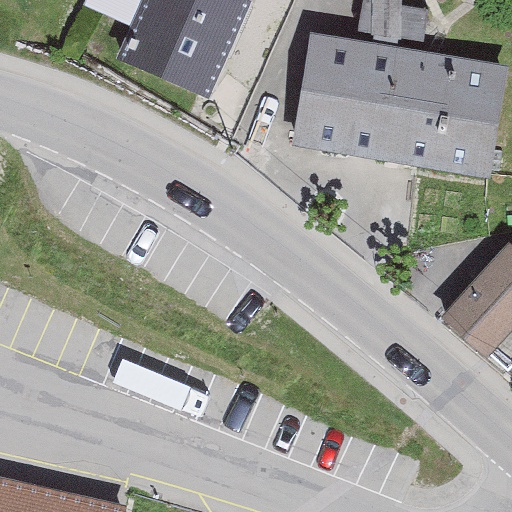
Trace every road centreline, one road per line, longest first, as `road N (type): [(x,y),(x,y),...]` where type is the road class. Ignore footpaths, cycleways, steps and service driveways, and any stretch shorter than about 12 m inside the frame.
road 1 (secondary): [(511,442),(254,229),(172,176),(56,118),(0,101)]
road 2 (residential): [(351,511),(0,399)]
